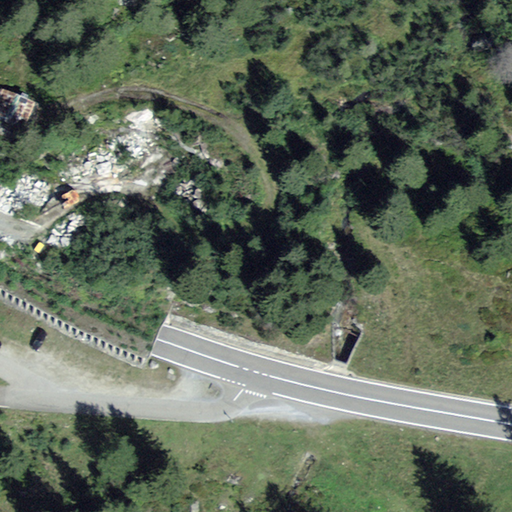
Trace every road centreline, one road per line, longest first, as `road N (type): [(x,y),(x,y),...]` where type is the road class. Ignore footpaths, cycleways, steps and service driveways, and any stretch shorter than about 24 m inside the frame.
road 1 (primary): [(251,371),(153,339),(0,258)]
road 2 (unclassified): [(0,395),(193,412),(226,404),(251,371)]
road 3 (primary): [(251,371),(511,423)]
